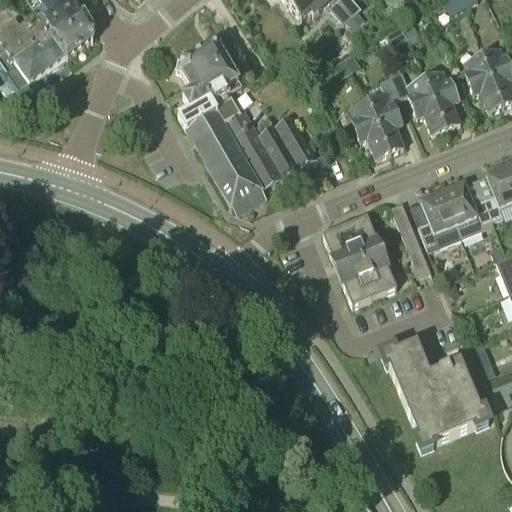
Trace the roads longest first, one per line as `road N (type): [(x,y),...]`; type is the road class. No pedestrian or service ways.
road 1 (tertiary): [(394,511),(286,339),(226,275)]
road 2 (residential): [(297,224),(345,351),(439,317)]
road 3 (tertiary): [(297,224),(511,137)]
road 4 (tertiary): [(226,275),(69,188)]
road 5 (residential): [(109,79),(136,91),(186,181)]
